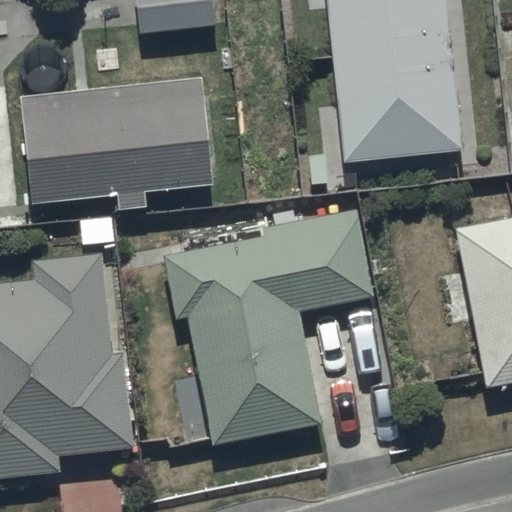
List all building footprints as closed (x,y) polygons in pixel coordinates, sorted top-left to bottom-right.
[(134,0),(138,35),(217,29),(214,0),(134,0)] [(17,102),(30,207),(117,196),(119,213),(148,210),(147,196),(209,188),(196,81),(17,102)] [(490,84),(366,98),(375,183),(499,169),(490,84)] [(356,213),(161,257),(176,324),(184,323),(212,449),(323,424),(298,315),(375,298),(356,213)] [(511,219),(453,230),(483,390),(511,384),(511,219)] [(0,480),(60,474),(58,461),(133,453),(123,355),(111,356),(101,256),(30,264),(32,282),(0,285),(0,480)]
